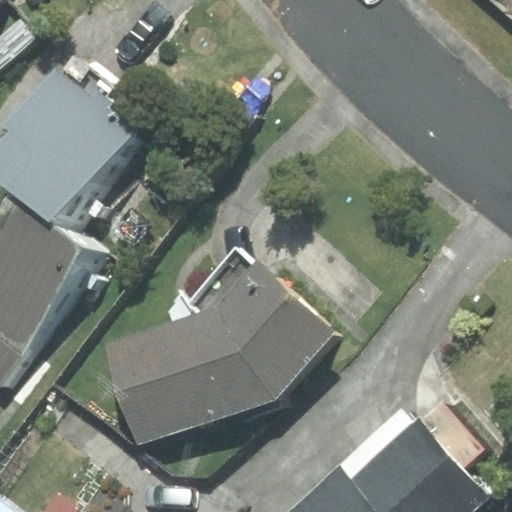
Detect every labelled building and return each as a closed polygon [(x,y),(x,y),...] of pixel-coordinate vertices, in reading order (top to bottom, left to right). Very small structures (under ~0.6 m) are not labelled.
[(24,0),(0,0),(0,24),(29,10),(24,0)] [(68,76),(25,133),(38,143),(9,181),(34,201),(0,246),(0,381),(13,391),(114,258),(82,233),(153,140),(68,76)] [(279,274),(235,314),(115,351),(145,449),(285,412),(357,339),(279,274)] [(357,475),(312,511),(510,511),(511,511),(511,508),(432,412),(357,475)] [(20,511),(0,497),(0,511),(20,511)]
